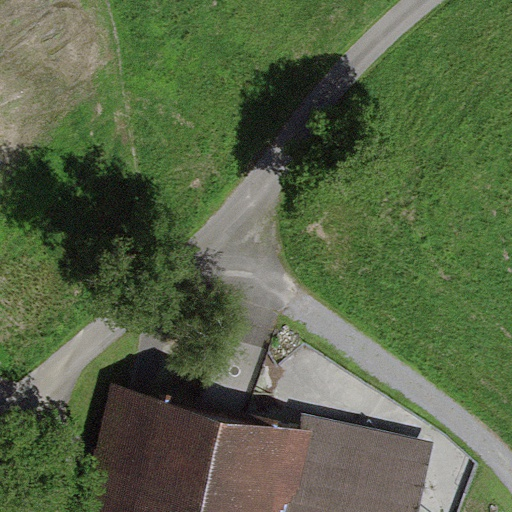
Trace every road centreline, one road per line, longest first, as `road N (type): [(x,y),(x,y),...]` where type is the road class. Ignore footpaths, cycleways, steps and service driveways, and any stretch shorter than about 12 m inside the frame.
road 1 (unclassified): [(424,0),(384,31),(211,240),(43,373),(0,419)]
road 2 (track): [(211,240),(464,424),(511,472)]
